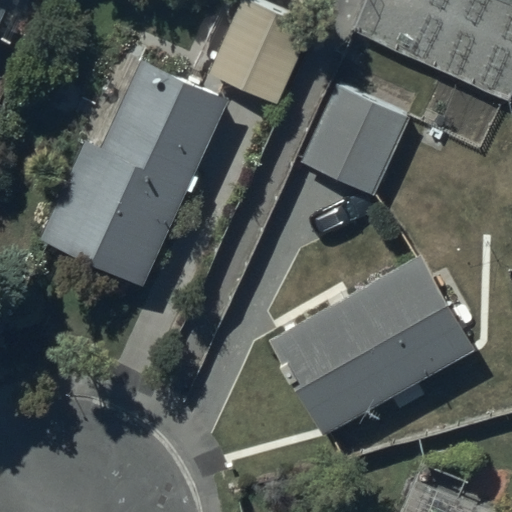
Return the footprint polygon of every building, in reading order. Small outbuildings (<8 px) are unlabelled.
[(288,0),(236,0),(211,62),(281,90),(313,10),(288,0)] [(511,78),(511,0),(362,0),(354,19),(508,87),(511,78)] [(128,36),(42,223),(145,270),(231,83),(128,36)] [(414,105),(340,71),(304,151),(378,184),(414,105)] [(478,336),(424,237),(270,321),(324,420),(478,336)] [(411,511),(391,503),(387,511),(411,511)]
